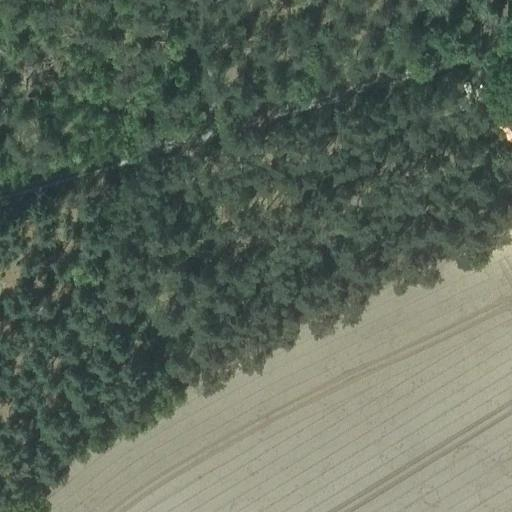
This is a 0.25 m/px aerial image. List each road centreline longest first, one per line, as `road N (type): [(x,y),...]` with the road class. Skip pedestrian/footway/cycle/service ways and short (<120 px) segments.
road 1 (track): [(0,194),(221,128),(180,0)]
road 2 (track): [(221,128),(511,36)]
